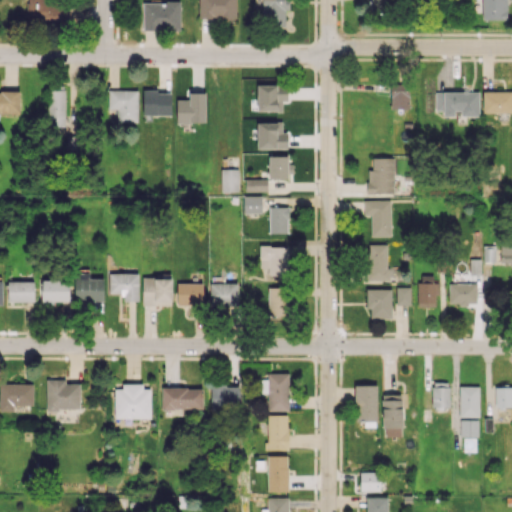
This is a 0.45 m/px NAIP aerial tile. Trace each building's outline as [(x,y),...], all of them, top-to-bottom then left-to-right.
[(27,0),(28,22),(64,22),(64,6),(54,6),(53,0),(27,0)] [(198,0),(198,19),(236,18),(235,0),(198,0)] [(262,0),(262,24),(285,24),(285,10),(289,10),(289,0),(262,0)] [(370,0),(370,13),(387,13),(387,0),(370,0)] [(507,19),(506,0),(482,0),(482,20),(507,19)] [(142,2),(142,30),(180,30),(180,1),(142,2)] [(390,83),(390,108),(408,109),(409,83),(390,83)] [(256,110),(282,111),(282,101),(287,101),(287,85),(257,84),(256,110)] [(47,89),(46,126),(65,126),(65,89),(47,89)] [(138,90),(108,89),(108,108),(117,109),(116,121),(137,122),(138,90)] [(0,113),(19,113),(20,91),(0,90),(0,113)] [(511,90),(482,91),(482,112),(511,111),(511,90)] [(142,115),(171,115),(171,91),(142,91),(142,115)] [(479,115),(478,91),(435,92),(435,110),(442,110),(442,115),(458,115),(479,115)] [(205,122),(205,92),(189,92),(189,99),(176,99),(176,123),(205,122)] [(257,149),(287,148),(287,132),(282,132),(282,122),(256,122),(257,149)] [(268,156),(268,177),(293,176),(293,164),(287,164),(287,156),(268,156)] [(393,193),(394,158),(372,157),(372,169),(367,169),(367,193),(393,193)] [(221,191),(238,191),(238,168),(220,169),(221,191)] [(267,191),(267,178),(245,179),(245,191),(267,191)] [(242,213),(261,213),(262,196),(243,196),(242,213)] [(371,236),(391,236),(390,199),(364,200),(364,215),(370,215),(371,236)] [(268,233),(288,233),(288,206),(268,206),(268,233)] [(501,262),(511,262),(511,243),(500,244),(501,262)] [(386,244),(367,244),(368,280),(395,280),(395,268),(387,268),(386,244)] [(267,267),(268,275),(288,274),(287,245),(259,246),(260,267),(267,267)] [(89,273),(74,273),(74,301),(103,300),(103,278),(89,279),(89,273)] [(138,301),(138,273),(109,273),(109,293),(123,293),(123,301),(138,301)] [(449,304),(476,304),(476,283),(470,283),(470,273),(457,273),(457,283),(449,283),(449,304)] [(417,306),(435,307),(435,295),(436,295),(437,275),(418,275),(417,306)] [(172,278),(142,278),(142,305),(171,305),(172,278)] [(41,301),(69,301),(69,280),(42,280),(41,301)] [(7,301),(34,301),(34,281),(8,281),(7,301)] [(176,305),(202,305),(203,283),(177,282),(176,305)] [(209,305),(237,306),(237,284),(209,283),(209,305)] [(410,305),(410,286),(396,286),(396,305),(410,305)] [(268,318),(288,318),(288,287),(268,287),(268,318)] [(391,288),(366,288),(366,309),(370,309),(370,318),(391,317),(391,288)] [(267,410),(288,410),(289,375),(261,374),(261,393),(267,393),(267,410)] [(79,383),(66,383),(66,379),(46,379),(46,409),(79,409),(79,383)] [(0,410),(13,411),(13,404),(33,405),(33,384),(0,382),(0,410)] [(449,406),(449,382),(432,382),(431,406),(449,406)] [(239,385),(211,387),(211,407),(240,405),(239,385)] [(376,385),(354,385),(355,421),(377,421),(376,385)] [(115,386),(115,418),(151,418),(150,386),(115,386)] [(479,386),(459,386),(459,416),(478,417),(479,386)] [(511,386),(494,387),(494,406),(511,406),(511,386)] [(202,387),(161,388),(161,409),(203,408),(202,387)] [(404,430),(403,393),(381,394),(382,431),(404,430)] [(266,449),(287,449),(287,415),(266,415),(266,449)] [(479,420),(459,419),(459,436),(478,436),(479,420)] [(267,491),(288,491),(287,455),(266,455),(267,491)] [(359,490),(380,490),(380,472),(360,471),(359,490)] [(287,511),(288,497),(267,497),(267,509),(260,509),(260,511),(287,511)] [(387,511),(387,497),(367,497),(366,511),(387,511)]
